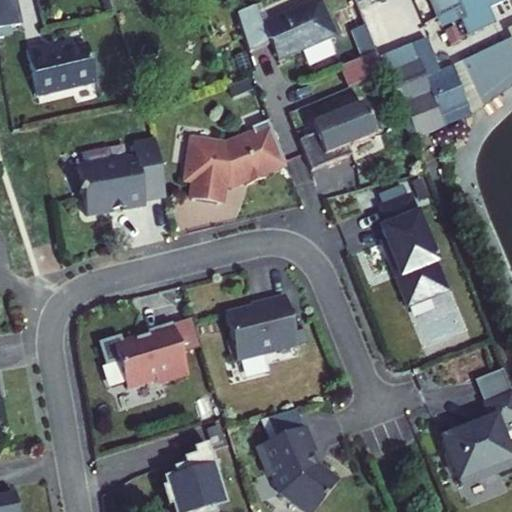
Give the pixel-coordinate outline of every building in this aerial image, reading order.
[(309,0),(266,19),(258,1),(243,7),(252,46),(273,38),(283,41),(288,53),(339,31),(325,0),(309,0)] [(499,9),(511,2),(511,0),(465,0),(474,21),(471,22),(479,38),(506,24),(499,9)] [(18,1),(0,5),(0,16),(12,14),(20,12),(18,1)] [(12,14),(0,16),(0,23),(14,21),(12,14)] [(476,114),(511,89),(511,36),(511,49),(469,75),(440,89),(432,71),(427,72),(421,56),(392,69),(423,137),(476,114)] [(283,41),(273,38),(281,56),(288,53),(283,41)] [(44,43),(25,46),(31,91),(90,83),(84,44),(46,50),(44,43)] [(373,53),(339,65),(345,84),(380,73),(373,53)] [(377,129),(364,98),(312,120),(316,129),(300,136),(313,166),(353,149),(349,141),(377,129)] [(289,158),(271,115),(254,122),(257,130),(246,135),(246,136),(234,141),(216,139),(217,138),(192,135),(189,158),(191,159),(188,176),(196,177),(194,196),(224,200),(227,180),(234,181),(248,175),(250,180),(270,172),(268,167),(289,158)] [(170,193),(161,137),(138,141),(140,154),(83,163),(90,210),(117,206),(116,203),(126,201),(127,206),(149,202),(149,196),(170,193)] [(413,303),(451,287),(413,192),(386,201),(392,223),(385,224),(390,237),(384,239),(413,303)] [(302,339),(290,291),(256,300),(256,302),(230,308),(242,355),(302,339)] [(205,343),(196,314),(178,319),(186,348),(205,343)] [(186,348),(178,319),(153,327),(154,329),(126,338),(124,332),(105,338),(111,358),(122,354),(131,383),(161,374),(167,377),(193,370),(186,348)] [(484,371),(499,407),(451,427),(472,478),(511,461),(511,421),(508,413),(511,411),(511,362),(511,360),(484,371)] [(264,416),(268,434),(303,427),(300,409),(264,416)] [(316,455),(306,430),(257,449),(267,475),(274,478),(281,495),(302,511),(317,511),(338,486),(317,469),(312,457),(316,455)] [(212,450),(209,442),(198,446),(200,452),(187,456),(189,462),(177,466),(179,472),(167,476),(177,511),(213,511),(217,511),(215,505),(227,501),(217,467),(221,466),(216,449),(212,450)] [(0,494),(0,511),(21,511),(18,491),(0,494)]
